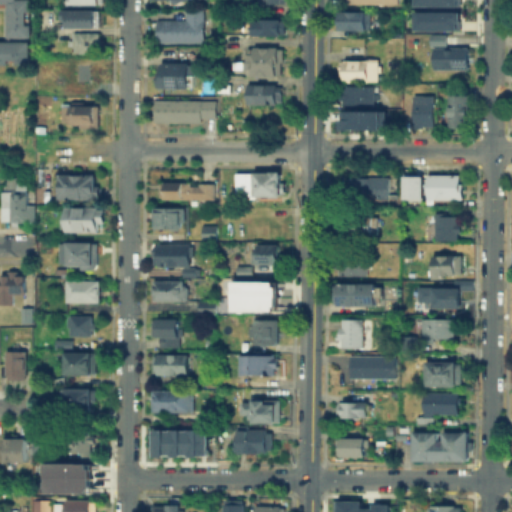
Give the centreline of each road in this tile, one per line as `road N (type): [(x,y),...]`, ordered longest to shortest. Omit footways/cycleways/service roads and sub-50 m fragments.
road 1 (residential): [(488,511),(492,0)]
road 2 (tertiary): [(309,511),(313,0)]
road 3 (residential): [(125,477),(128,0)]
road 4 (residential): [(125,477),(511,480)]
road 5 (residential): [(128,149),(511,151)]
